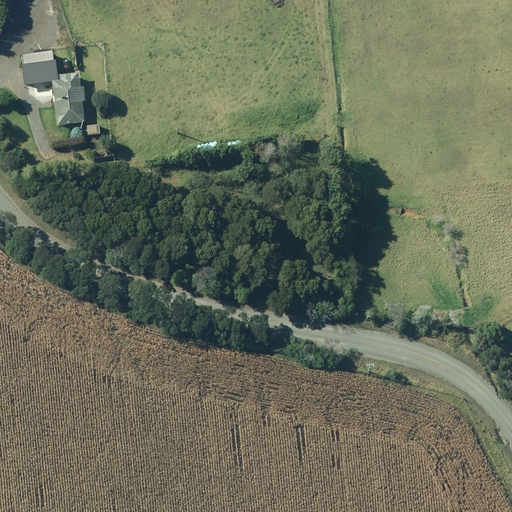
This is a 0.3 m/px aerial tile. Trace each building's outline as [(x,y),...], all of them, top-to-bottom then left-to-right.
[(21,57),(23,68),(53,64),(51,53),(21,57)] [(99,60),(86,60),(87,74),(99,74),(99,60)] [(20,68),(23,88),(51,84),(57,83),(54,63),(53,64),(23,68),(20,68)] [(51,84),(57,127),(83,124),(81,104),(84,103),(82,89),(79,89),(77,76),(59,79),(60,83),(57,83),(51,84)] [(87,128),(88,138),(101,136),(99,126),(87,128)]
